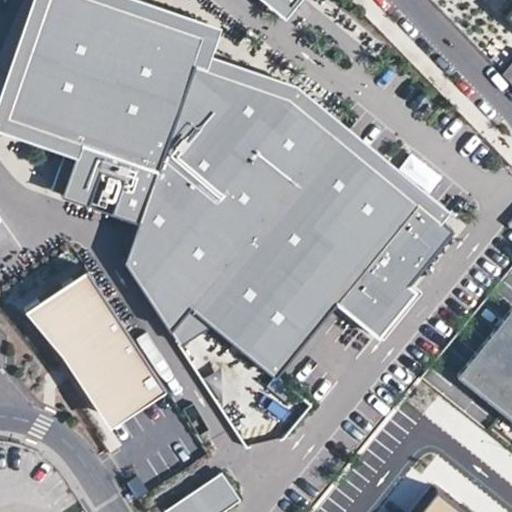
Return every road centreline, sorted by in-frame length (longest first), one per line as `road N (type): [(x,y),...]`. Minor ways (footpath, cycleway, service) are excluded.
road 1 (tertiary): [(117,511),(55,433),(0,414)]
road 2 (residential): [(511,107),(408,0)]
